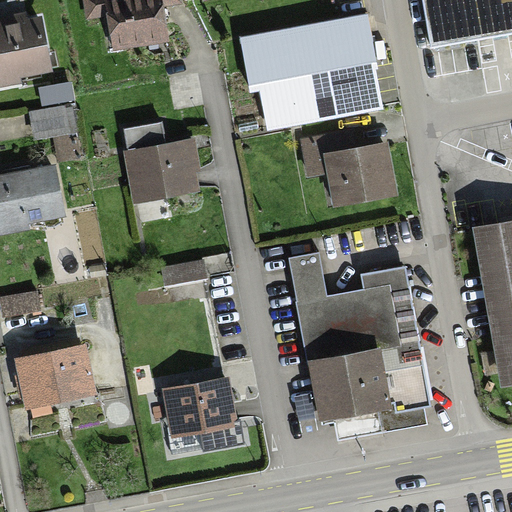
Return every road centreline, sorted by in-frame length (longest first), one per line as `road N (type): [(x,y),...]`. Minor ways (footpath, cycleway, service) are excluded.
road 1 (residential): [(205,57),(291,496)]
road 2 (residential): [(417,124),(476,462)]
road 3 (primary): [(476,462),(291,496)]
road 4 (residential): [(396,3),(417,124)]
